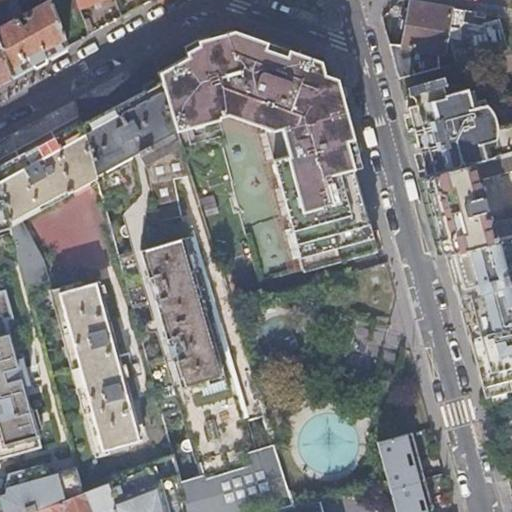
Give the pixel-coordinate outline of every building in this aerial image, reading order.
[(48,0),(22,14),(17,0),(0,0),(0,51),(9,77),(37,62),(41,60),(51,55),(65,47),(48,0)] [(99,0),(74,0),(77,8),(99,0)] [(402,47),(389,45),(399,79),(455,64),(460,22),(462,10),(410,1),(402,47)] [(460,22),(455,64),(507,50),(500,20),(482,24),(483,27),(460,22)] [(264,128),(265,132),(256,135),(264,162),(273,160),(281,188),(271,191),(278,218),(288,216),(292,229),(283,232),(290,259),(299,257),(303,271),(376,251),(371,235),(368,222),(370,217),(368,210),(365,208),(367,205),(365,196),(360,194),(357,181),(353,182),(351,175),(350,170),(361,167),(337,78),(324,74),(320,60),(233,31),(197,40),(184,47),(186,56),(157,72),(175,131),(219,119),(219,117),(227,115),(264,128)] [(0,82),(9,77),(0,51),(0,82)] [(175,131),(157,72),(154,62),(153,57),(108,95),(74,100),(78,116),(81,124),(94,174),(129,155),(172,133),(175,131)] [(511,152),(511,98),(509,96),(465,88),(446,93),(444,84),(433,84),(424,85),(415,89),(406,94),(409,97),(410,96),(414,100),(415,105),(408,107),(410,113),(414,130),(420,152),(424,169),(426,175),(511,152)] [(444,84),(446,93),(465,88),(444,84)] [(410,113),(404,115),(408,132),(414,130),(410,113)] [(68,191),(95,178),(94,174),(81,124),(78,116),(52,130),(43,135),(0,158),(0,198),(8,227),(23,282),(44,276),(39,256),(20,214),(68,191)] [(172,133),(129,155),(137,168),(139,184),(150,177),(162,244),(183,237),(180,224),(178,203),(173,179),(189,176),(176,136),(174,137),(172,133)] [(418,171),(424,169),(420,152),(414,153),(418,171)] [(424,176),(429,192),(446,253),(511,235),(511,152),(426,175),(424,176)] [(429,192),(424,176),(416,178),(437,255),(446,253),(429,192)] [(207,469),(210,472),(214,474),(218,474),(221,474),(225,472),(247,450),(183,237),(162,244),(150,177),(139,184),(142,196),(128,209),(204,465),(207,469)] [(511,235),(446,253),(451,275),(461,311),(463,319),(465,327),(468,337),(495,330),(511,325),(511,235)] [(98,281),(55,294),(97,452),(141,440),(130,401),(139,398),(134,377),(125,380),(114,341),(123,338),(118,318),(108,320),(98,281)] [(0,457),(37,447),(33,431),(40,429),(34,409),(28,411),(21,386),(27,385),(20,358),(13,359),(2,319),(9,317),(2,292),(0,292),(0,457)] [(511,325),(495,330),(468,337),(478,374),(484,398),(491,396),(505,392),(511,390),(511,325)] [(505,392),(491,396),(492,402),(507,398),(505,392)] [(399,437),(376,443),(386,478),(395,511),(427,511),(426,506),(433,505),(420,460),(406,463),(399,437)] [(210,472),(178,481),(186,511),(265,511),(291,505),(272,443),(247,450),(225,472),(221,474),(218,474),(214,474),(210,472)] [(171,457),(83,491),(90,511),(108,511),(112,511),(186,511),(178,481),(171,457)] [(4,494),(0,495),(0,511),(29,511),(37,509),(60,500),(81,492),(74,468),(50,475),(41,465),(9,474),(4,494)] [(291,505),(265,511),(323,511),(319,497),(291,505)]
